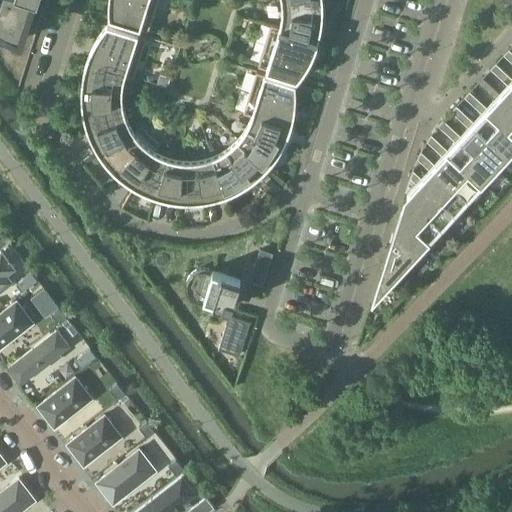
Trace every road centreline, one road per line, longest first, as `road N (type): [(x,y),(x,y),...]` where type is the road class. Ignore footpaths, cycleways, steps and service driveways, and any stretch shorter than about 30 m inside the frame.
road 1 (residential): [(74,0),(46,107),(53,134),(116,215),(183,236),(225,230),(307,192)]
road 2 (residential): [(307,192),(267,323),(275,336),(311,349),(328,349),(335,337),(374,212)]
road 3 (residential): [(367,0),(307,192)]
road 4 (residential): [(388,162),(511,32)]
road 5 (residential): [(388,162),(440,0)]
road 6 (residential): [(0,402),(84,511)]
